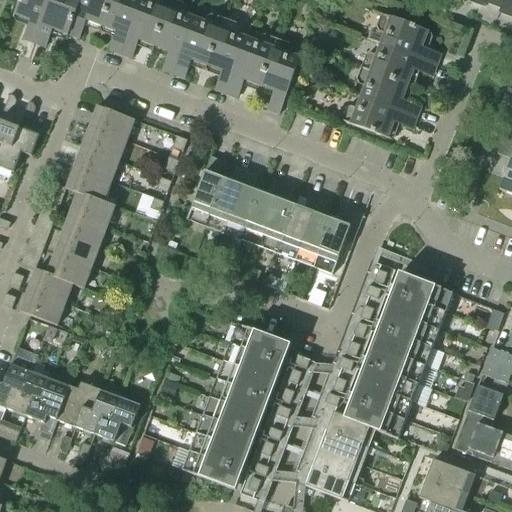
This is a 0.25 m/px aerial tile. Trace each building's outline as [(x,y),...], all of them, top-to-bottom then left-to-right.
[(35,44),(51,0),(20,0),(14,16),(25,20),(31,18),(32,21),(30,23),(23,40),(35,44)] [(67,36),(80,0),(51,0),(35,44),(46,48),(52,31),(51,29),(55,27),(57,32),(67,36)] [(101,28),(111,0),(80,0),(67,36),(68,36),(79,40),(86,23),(85,20),(88,18),(91,24),(101,28)] [(120,55),(141,0),(111,0),(101,28),(111,31),(117,29),(119,33),(116,34),(109,51),(120,55)] [(153,47),(171,1),(169,0),(153,0),(152,4),(141,0),(120,55),(132,60),(138,42),(137,40),(141,38),(144,44),(153,47)] [(511,0),(467,0),(467,1),(485,8),(487,3),(500,9),(499,13),(511,17),(511,0)] [(173,75),(194,20),(183,16),(185,10),(183,5),(171,1),(153,47),(164,51),(170,49),(171,53),(169,54),(162,71),(173,75)] [(207,67),(224,21),(212,16),(207,18),(205,24),(194,20),(173,75),(185,80),(191,62),(190,60),(194,58),(196,63),(207,67)] [(424,44),(428,33),(381,16),(376,29),(372,30),(367,41),(380,46),(436,67),(440,56),(422,49),(420,51),(418,47),(424,44)] [(226,95),(247,40),(236,36),(238,30),(236,25),(224,21),(207,67),(217,71),(222,69),(224,72),(221,74),(215,91),(226,95)] [(259,87),(276,41),(265,36),(260,38),(258,44),(247,40),(226,95),(237,100),(244,82),(243,80),(247,78),(249,83),(259,87)] [(279,115),(300,60),(289,56),(291,50),(289,45),(276,41),(259,87),(270,91),(275,89),(277,93),(274,94),(267,111),(279,115)] [(436,67),(380,46),(376,57),(371,55),(366,57),(361,70),(407,88),(412,77),(409,71),(413,69),(414,72),(432,79),(436,67)] [(404,97),(407,88),(361,70),(356,81),(358,87),(364,89),(360,100),(416,121),(420,109),(403,102),(400,103),(398,100),(404,97)] [(12,114),(16,103),(14,98),(10,96),(4,111),(12,114)] [(416,121),(360,100),(357,109),(351,107),(346,110),(341,122),(388,140),(392,129),(389,124),(393,122),(394,125),(412,131),(416,121)] [(31,122),(35,110),(33,105),(29,104),(23,118),(31,122)] [(127,144),(135,123),(97,108),(89,129),(127,144)] [(511,116),(497,156),(511,161),(499,192),(511,196),(511,116)] [(11,149),(19,130),(0,122),(0,150),(2,145),(11,149)] [(120,163),(127,144),(89,129),(82,149),(120,163)] [(31,158),(39,137),(19,130),(11,149),(2,145),(0,150),(0,169),(14,175),(21,154),(31,158)] [(183,153),(187,142),(177,138),(172,149),(183,153)] [(112,184),(120,163),(82,149),(74,170),(112,184)] [(175,175),(179,164),(168,159),(164,170),(175,175)] [(208,223),(224,181),(216,178),(222,163),(211,159),(189,216),(208,223)] [(226,230),(248,173),(237,169),(231,184),(224,181),(208,223),(226,230)] [(104,205),(104,204),(112,184),(74,170),(66,191),(77,195),(104,205)] [(244,237),(260,194),(253,192),(258,177),(248,173),(226,230),(244,237)] [(167,195),(171,184),(160,180),(156,191),(167,195)] [(262,244),(284,186),(273,182),(267,197),(260,194),(244,237),(262,244)] [(62,203),(66,191),(51,186),(45,201),(50,199),(62,203)] [(284,186),(262,244),(280,250),(296,208),(288,205),(294,190),(284,186)] [(107,230),(115,208),(104,204),(104,205),(77,195),(70,215),(107,230)] [(298,257),(319,200),(309,196),(303,211),(296,208),(280,250),(298,257)] [(58,211),(62,203),(50,199),(45,201),(43,206),(58,211)] [(160,215),(164,204),(153,200),(149,211),(160,215)] [(316,264),(332,222),(324,219),(330,204),(319,200),(298,257),(316,264)] [(54,223),(58,211),(43,206),(37,221),(42,219),(54,223)] [(335,271),(346,241),(353,244),(364,217),(345,209),(339,224),(332,222),(316,264),(335,271)] [(100,250),(107,230),(70,215),(62,236),(100,250)] [(51,232),(53,225),(54,223),(42,219),(37,221),(36,226),(51,232)] [(9,229),(10,225),(8,224),(0,220),(0,230),(4,232),(9,229)] [(46,244),(51,232),(36,226),(30,241),(35,239),(46,244)] [(92,270),(100,250),(62,236),(54,256),(92,270)] [(43,252),(46,244),(35,239),(30,241),(28,246),(43,252)] [(39,264),(43,252),(28,246),(22,261),(27,259),(39,264)] [(84,291),(92,270),(54,256),(47,276),(73,286),(73,287),(84,291)] [(36,271),(39,264),(27,259),(22,261),(21,266),(36,272),(36,271)] [(65,307),(73,287),(73,286),(47,276),(36,271),(36,272),(28,292),(65,307)] [(20,290),(24,279),(13,275),(9,286),(20,290)] [(398,441),(453,296),(399,275),(345,419),(339,417),(339,418),(376,432),(376,433),(398,441)] [(57,328),(65,307),(28,292),(20,314),(57,328)] [(12,311),(16,300),(5,296),(1,307),(12,311)] [(236,493),(273,395),(291,347),(285,345),(237,327),(182,473),(236,493)] [(490,393),(503,398),(511,374),(511,335),(504,356),(492,351),(482,377),(494,381),(490,393),(490,392),(490,393)] [(23,396),(31,374),(35,365),(15,357),(3,387),(0,385),(0,421),(2,423),(6,411),(13,393),(23,396)] [(42,403),(50,381),(31,374),(23,396),(13,393),(6,411),(25,419),(32,400),(42,403)] [(57,423),(70,389),(50,381),(42,403),(32,400),(25,419),(43,425),(40,433),(52,437),(57,423)] [(94,415),(102,393),(81,385),(79,392),(70,389),(57,423),(75,430),(83,411),(94,415)] [(511,443),(501,440),(503,435),(491,430),(503,398),(490,393),(490,392),(478,388),(454,451),(492,465),(493,460),(501,463),(499,468),(511,472),(511,443)] [(112,422),(120,400),(102,393),(94,415),(83,411),(75,430),(95,437),(102,418),(112,422)] [(95,437),(125,449),(140,408),(120,400),(112,422),(102,418),(95,437)] [(369,450),(376,433),(376,432),(339,418),(332,436),(369,450)] [(15,445),(21,430),(13,427),(9,438),(11,443),(15,445)] [(362,468),(369,450),(332,436),(325,454),(362,468)] [(66,456),(72,441),(64,438),(60,449),(62,455),(66,456)] [(86,464),(91,448),(83,445),(79,457),(81,462),(86,464)] [(122,477),(127,462),(102,453),(98,464),(100,469),(122,477)] [(355,486),(362,468),(325,454),(318,473),(355,486)] [(468,497),(475,478),(433,462),(426,480),(468,497)] [(348,505),(355,486),(318,473),(312,491),(348,505)] [(461,511),(468,497),(426,480),(419,500),(430,504),(430,503),(454,511),(461,511)] [(498,508),(502,497),(491,493),(487,504),(498,508)] [(414,511),(417,506),(406,502),(401,511),(414,511)] [(454,511),(430,503),(430,504),(426,511),(454,511)]
